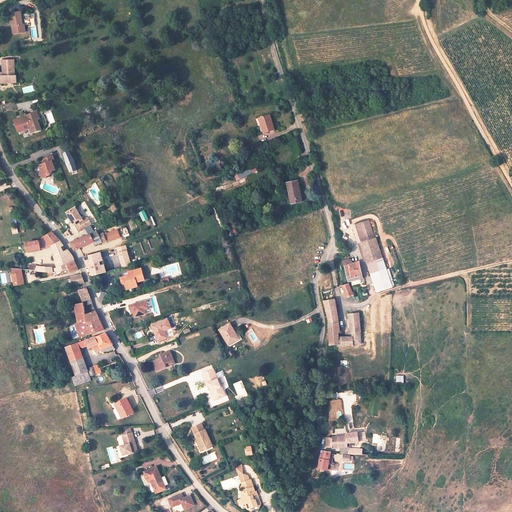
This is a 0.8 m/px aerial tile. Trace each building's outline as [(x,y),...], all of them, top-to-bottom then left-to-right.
[(26,33),(25,12),(12,13),(12,21),(14,21),(15,30),(20,30),(20,34),(26,33)] [(17,83),(17,77),(15,76),(15,61),(3,61),(2,76),(1,77),(1,84),(17,83)] [(33,85),(22,88),(23,93),(35,90),(33,85)] [(15,120),(17,131),(22,130),(24,128),(29,127),(31,135),(38,133),(36,122),(39,122),(37,114),(27,116),(22,117),(22,118),(15,120)] [(274,131),(269,115),(259,118),(264,134),(274,131)] [(63,153),(71,172),(79,169),(71,150),(63,153)] [(55,173),(52,166),(52,164),(51,163),(54,162),(52,156),(43,160),(45,165),(38,167),(40,172),(37,178),(45,182),(49,175),(50,175),(55,173)] [(256,165),(235,176),(238,181),(259,170),(256,165)] [(288,185),(292,206),(303,204),(299,183),(288,185)] [(98,186),(101,193),(106,191),(103,184),(98,186)] [(83,220),(75,207),(66,213),(73,225),(74,225),(78,231),(83,228),(84,230),(92,225),(87,218),(83,220)] [(143,221),(149,219),(145,210),(139,212),(143,221)] [(374,235),(369,221),(354,225),(359,240),(374,235)] [(108,234),(107,231),(101,234),(99,230),(69,243),(75,250),(95,240),(97,244),(110,239),(108,234)] [(108,234),(110,239),(111,240),(121,236),(119,230),(108,234)] [(60,241),(51,232),(42,240),(26,244),(28,252),(46,248),(53,245),(64,265),(76,261),(69,250),(66,252),(65,252),(63,248),(63,247),(64,245),(60,241)] [(378,246),(375,239),(360,243),(362,249),(378,246)] [(386,270),(378,246),(362,249),(371,275),(386,270)] [(132,265),(131,261),(131,260),(128,250),(119,252),(124,268),(132,265)] [(93,276),(107,272),(100,252),(83,257),(90,270),(91,270),(93,276)] [(362,278),(358,261),(352,263),(350,259),(343,262),(348,282),(362,278)] [(58,272),(58,273),(67,271),(68,274),(80,270),(77,264),(76,261),(64,265),(57,267),(58,272)] [(24,270),(24,266),(14,265),(15,271),(14,272),(16,283),(21,282),(21,285),(27,284),(24,270)] [(142,279),(139,269),(126,274),(127,277),(118,280),(119,282),(122,281),(124,287),(125,287),(129,287),(131,289),(136,287),(134,282),(142,279)] [(390,280),(386,270),(371,275),(375,286),(390,280)] [(87,289),(84,284),(81,276),(71,278),(79,303),(75,304),(79,322),(87,320),(86,314),(84,302),(81,289),(87,289)] [(377,292),(392,286),(390,280),(375,286),(377,292)] [(124,287),(122,281),(119,282),(121,288),(124,288),(125,291),(131,289),(129,287),(125,287),(124,287)] [(352,295),(348,284),(343,287),(347,297),(352,295)] [(91,300),(87,289),(81,289),(84,302),(91,300)] [(360,331),(358,313),(348,314),(350,331),(349,331),(350,337),(340,337),(338,322),(334,299),(323,301),(328,321),(329,346),(337,344),(337,346),(353,346),(361,344),(359,331),(360,331)] [(123,302),(104,303),(105,310),(123,308),(123,302)] [(149,312),(146,302),(128,307),(129,312),(133,312),(135,320),(143,318),(142,313),(149,312)] [(106,330),(97,311),(86,314),(87,320),(79,322),(75,323),(80,339),(106,330)] [(163,331),(170,329),(167,320),(151,325),(155,340),(164,338),(163,331)] [(232,334),(234,333),(229,325),(219,331),(223,339),(233,335),(232,334)] [(112,346),(106,334),(65,349),(75,376),(88,371),(78,347),(82,348),(87,346),(88,350),(97,346),(99,350),(112,346)] [(237,342),(233,335),(223,339),(228,347),(237,342)] [(176,360),(171,351),(161,355),(162,358),(153,362),(158,372),(167,367),(166,365),(176,360)] [(101,373),(99,366),(93,368),(94,372),(91,373),(92,376),(101,373)] [(221,385),(214,368),(210,369),(212,375),(206,377),(210,386),(211,389),(213,389),(216,398),(226,394),(223,384),(221,385)] [(212,375),(210,369),(203,372),(208,386),(210,386),(206,377),(212,375)] [(88,371),(75,376),(72,377),(75,386),(91,380),(88,371)] [(133,413),(126,400),(115,405),(123,419),(133,413)] [(196,434),(195,435),(202,452),(212,448),(205,430),(204,430),(201,425),(194,428),(196,434)] [(132,435),(130,430),(121,430),(124,438),(132,435)] [(358,444),(358,432),(350,433),(350,436),(326,439),(326,441),(325,444),(324,448),(344,447),(345,454),(363,457),(363,452),(350,447),(351,445),(358,444)] [(139,452),(133,435),(132,435),(124,438),(127,446),(131,455),(139,452)] [(131,455),(127,446),(122,448),(120,449),(124,458),(131,455)] [(331,471),(336,453),(323,452),(323,454),(319,469),(318,469),(326,471),(331,471)] [(249,479),(248,475),(243,473),(242,465),(236,467),(241,482),(249,479)] [(165,491),(157,469),(144,474),(147,484),(150,483),(155,495),(165,491)] [(246,490),(242,492),(241,496),(241,498),(237,500),(240,507),(242,510),(246,508),(247,510),(251,511),(250,509),(255,507),(255,510),(259,508),(261,504),(258,506),(256,499),(254,499),(253,495),(257,494),(256,491),(255,491),(251,479),(249,479),(241,482),(242,487),(245,486),(246,490)] [(193,507),(189,497),(183,499),(181,494),(167,499),(171,509),(181,505),(183,510),(193,507)]
